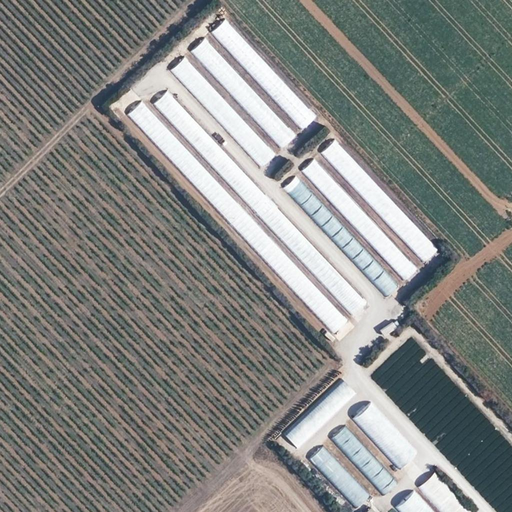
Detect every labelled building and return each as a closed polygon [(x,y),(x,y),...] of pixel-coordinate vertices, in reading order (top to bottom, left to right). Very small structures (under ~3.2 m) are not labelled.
[(190,47),(281,147),(315,116),(225,16),(190,47)] [(168,68),(262,166),(276,152),(182,55),(168,68)] [(333,332),(365,302),(166,88),(152,100),(258,214),(257,215),(279,239),(262,255),(333,332)] [(384,295),(436,249),(335,136),(316,153),(300,168),(351,225),(345,230),(295,174),(284,184),(384,295)] [(342,377),(283,432),(298,447),(356,392),(342,377)] [(350,416),(399,467),(414,453),(365,402),(350,416)] [(332,432),(378,495),(394,484),(348,421),(332,432)] [(307,458),(349,497),(362,483),(320,444),(307,458)] [(440,511),(468,511),(469,511),(434,468),(416,483),(440,511)] [(362,486),(348,499),(356,506),(369,493),(362,486)] [(436,511),(413,486),(394,504),(400,511),(436,511)]
